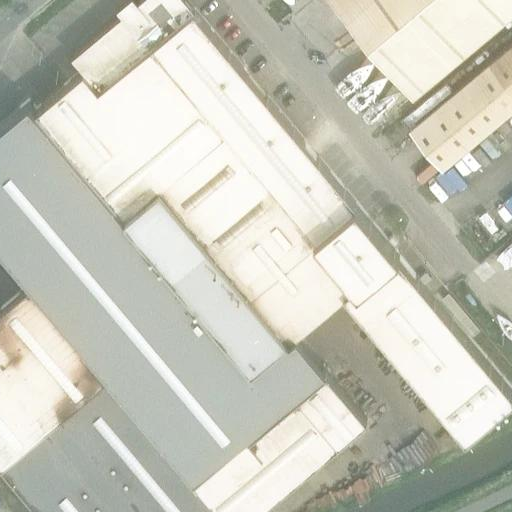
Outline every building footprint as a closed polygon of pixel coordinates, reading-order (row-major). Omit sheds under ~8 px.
[(345,290),(396,248),(195,7),(188,0),(139,0),(75,55),(84,66),(83,67),(37,106),(252,364),(286,335),(288,338),(345,290)] [(511,0),(334,0),(413,94),(511,10),(511,0)] [(511,41),(409,127),(442,167),(511,108),(511,41)] [(476,141),(487,152),(494,145),(483,134),(476,141)] [(511,395),(511,386),(396,248),(345,290),(466,435),(511,395)] [(28,290),(0,314),(0,459),(43,511),(262,511),(337,454),(299,402),(202,476),(28,290)] [(327,366),(299,390),(339,438),(368,415),(327,366)] [(382,450),(387,465),(419,454),(414,439),(382,450)]
